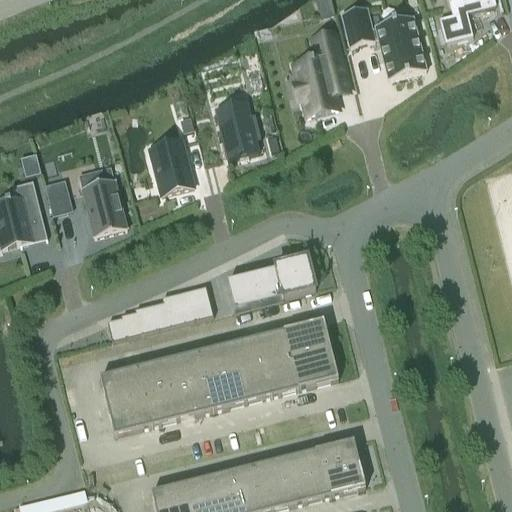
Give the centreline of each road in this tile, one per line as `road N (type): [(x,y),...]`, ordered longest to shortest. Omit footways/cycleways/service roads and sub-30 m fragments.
road 1 (unclassified): [(0,505),(57,490),(67,475),(46,349),(52,331),(283,225),(345,233)]
road 2 (unclassified): [(507,511),(425,192)]
road 3 (unclassified): [(414,511),(345,233)]
